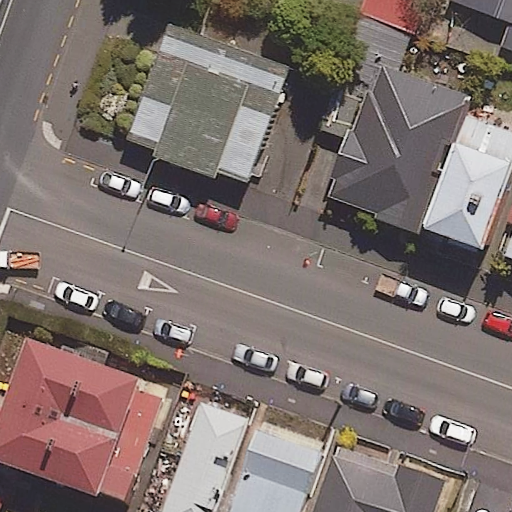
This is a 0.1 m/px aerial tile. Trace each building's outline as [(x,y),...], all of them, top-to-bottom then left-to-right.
[(511,0),(455,0),(454,5),(511,26),(511,31),(504,54),(511,57),(511,0)] [(272,166),(305,55),(177,17),(144,128),(272,166)] [(426,239),(465,120),(471,101),(375,70),(330,208),(426,239)] [(511,134),(465,120),(426,239),(488,259),(511,186),(511,134)] [(142,397),(27,357),(0,435),(0,480),(92,511),(130,511),(137,490),(113,482),(142,397)] [(220,511),(251,429),(203,412),(166,511),(220,511)] [(303,511),(325,452),(262,430),(232,511),(303,511)] [(438,511),(443,497),(334,462),(317,511),(438,511)]
